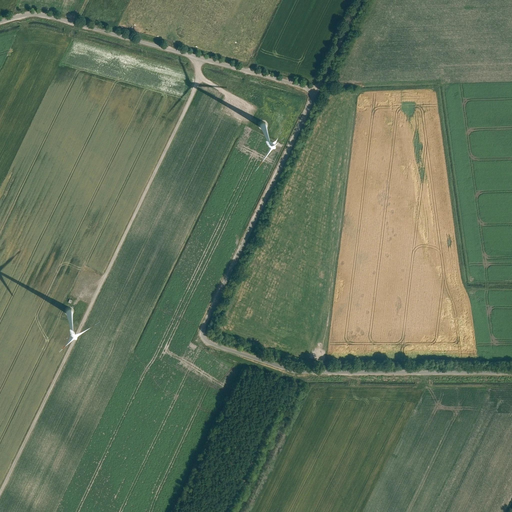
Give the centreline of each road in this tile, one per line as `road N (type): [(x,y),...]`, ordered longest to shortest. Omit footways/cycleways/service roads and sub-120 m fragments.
road 1 (unclassified): [(0,22),(48,15),(312,88),(201,342),(291,380),(511,376)]
road 2 (track): [(197,57),(200,75),(0,491)]
